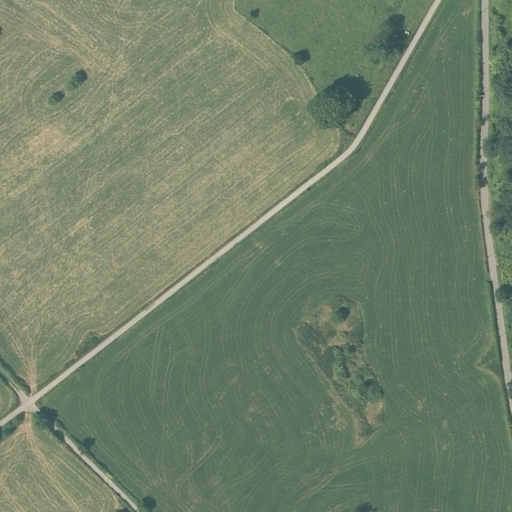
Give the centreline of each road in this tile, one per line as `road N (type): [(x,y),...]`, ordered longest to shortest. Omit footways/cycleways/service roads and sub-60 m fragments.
road 1 (track): [(438,0),(344,156),(0,424)]
road 2 (unclassified): [(511,398),(484,196),(484,0)]
road 3 (track): [(0,373),(140,511)]
